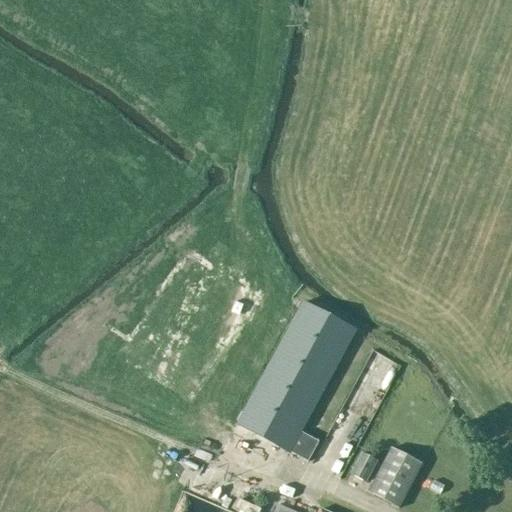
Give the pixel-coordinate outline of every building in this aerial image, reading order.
[(235,427),(289,456),(290,454),(308,463),(319,443),(301,434),(356,333),(302,304),(235,427)] [(369,422),(396,364),(367,351),(314,467),(326,473),(340,443),(350,447),(363,419),(369,422)] [(368,494),(399,511),(422,467),(391,450),(368,494)] [(155,452),(151,471),(178,477),(182,458),(155,452)] [(377,463),(362,455),(360,455),(350,477),(366,485),(377,463)] [(175,511),(232,511),(181,494),(175,511)] [(324,511),(320,510),(319,511),(317,511),(308,508),(306,511),(302,511),(280,502),(275,511),(324,511)]
